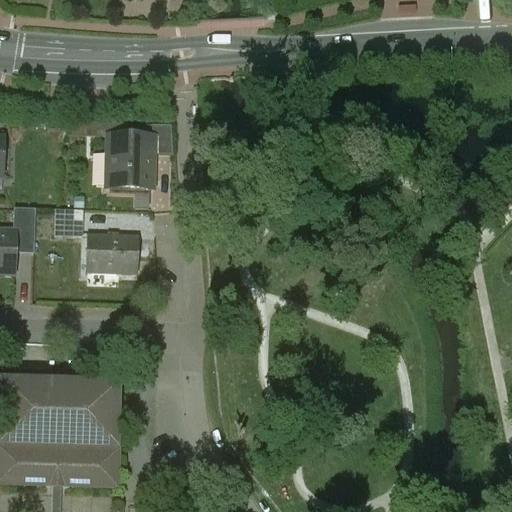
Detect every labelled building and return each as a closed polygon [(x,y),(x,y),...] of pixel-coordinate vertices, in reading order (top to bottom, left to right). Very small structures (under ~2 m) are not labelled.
[(170,129),(151,128),(151,140),(152,158),(172,158),(170,129)] [(151,140),(107,139),(106,191),(151,193),(152,158),(151,140)] [(34,213),(13,212),(12,237),(14,237),(13,249),(33,250),(34,213)] [(82,214),(54,213),(53,239),(81,240),(82,214)] [(12,237),(0,236),(0,275),(13,276),(13,249),(14,237),(12,237)] [(138,241),(86,239),(85,276),(136,278),(138,241)] [(121,386),(0,382),(0,489),(118,493),(121,386)]
